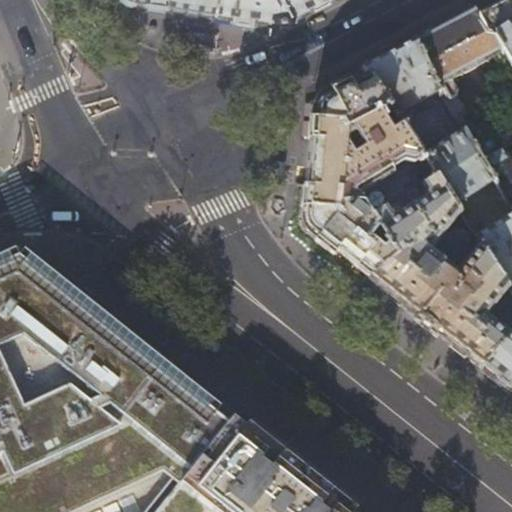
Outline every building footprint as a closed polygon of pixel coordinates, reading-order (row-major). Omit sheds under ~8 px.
[(144,0),(213,9),(214,0),(144,0)] [(214,0),(213,9),(276,18),(278,18),(283,17),(301,8),(317,0),(214,0)] [(511,2),(477,20),(484,36),(492,38),(511,67),(511,68),(511,2)] [(445,24),(414,40),(437,93),(457,122),(467,115),(455,97),(457,92),(450,80),(493,58),(500,68),(506,71),(511,67),(492,38),(484,36),(477,20),(472,10),(471,11),(445,24)] [(362,67),(368,76),(417,150),(442,135),(443,127),(433,112),(426,110),(409,119),(403,110),(437,93),(414,40),(392,51),(362,67)] [(422,159),(417,150),(368,76),(367,76),(348,86),(335,92),(316,102),(315,114),(313,127),(312,141),(311,150),(311,153),(310,158),(309,169),(309,173),(304,217),(303,226),(320,240),(331,249),(368,278),(395,255),(359,194),(380,182),(412,164),(422,159)] [(511,94),(503,100),(511,113),(511,94)] [(462,135),(493,181),(511,210),(511,163),(481,114),(460,127),(464,133),(462,135)] [(462,133),(422,159),(454,206),(493,181),(462,135),(462,133)] [(511,293),(505,284),(474,236),(454,206),(422,159),(412,164),(411,172),(421,187),(394,203),(380,182),(359,194),(395,255),(368,278),(382,289),(481,368),(509,333),(511,328),(511,293)] [(511,279),(511,211),(474,236),(505,284),(511,279)] [(0,511),(76,511),(163,472),(179,486),(228,425),(207,409),(212,403),(19,249),(0,257),(0,511)] [(511,335),(509,333),(481,368),(511,392),(511,335)] [(228,425),(179,486),(158,511),(348,511),(241,426),(233,419),(228,425)]
